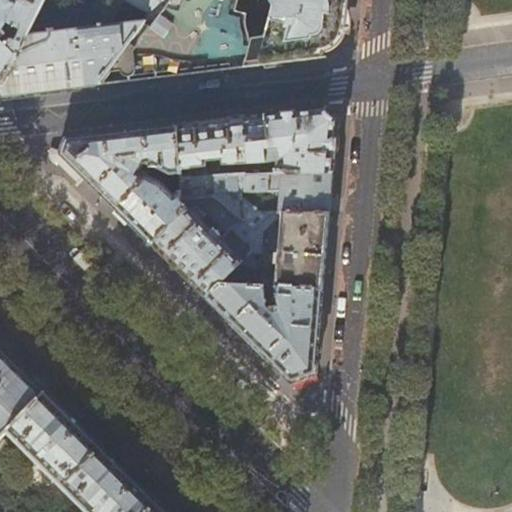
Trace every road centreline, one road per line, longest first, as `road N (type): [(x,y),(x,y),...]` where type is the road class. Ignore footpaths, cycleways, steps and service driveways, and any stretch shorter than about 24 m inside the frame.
road 1 (tertiary): [(374,79),(336,511)]
road 2 (tertiary): [(297,511),(0,216)]
road 3 (residential): [(374,79),(0,126)]
road 4 (residential): [(511,61),(374,79)]
